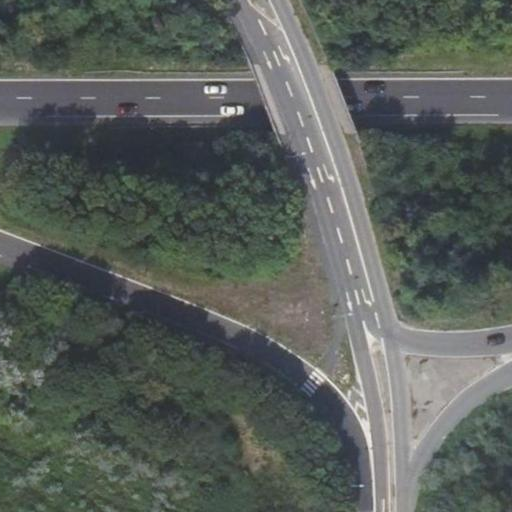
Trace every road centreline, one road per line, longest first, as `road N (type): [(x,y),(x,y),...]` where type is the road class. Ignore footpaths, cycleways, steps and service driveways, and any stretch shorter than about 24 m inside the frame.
road 1 (trunk): [(0,97),(511,97)]
road 2 (trunk): [(0,247),(241,339),(290,369),(335,412),(376,511)]
road 3 (tertiary): [(368,319),(312,117),(261,0)]
road 4 (tertiary): [(368,319),(376,511)]
road 5 (tertiary): [(405,475),(391,352),(368,319)]
road 6 (trunk): [(405,475),(452,416),(511,367)]
road 7 (trunk): [(368,319),(418,342),(511,344)]
